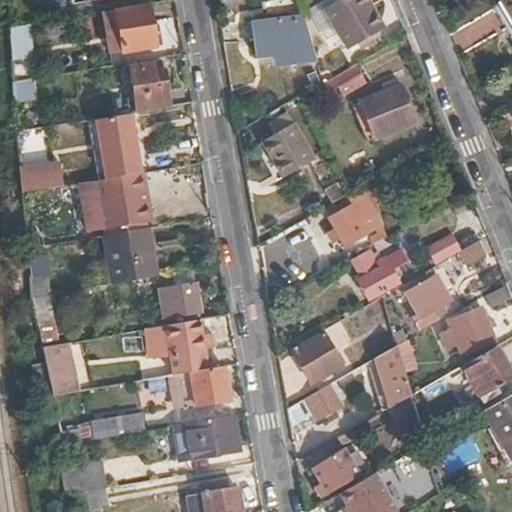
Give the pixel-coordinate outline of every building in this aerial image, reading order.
[(221,0),(226,9),(243,0),(221,0)] [(365,0),(337,0),(323,9),(347,50),(355,45),(359,51),(374,43),(370,36),(382,29),(365,0)] [(511,15),(511,0),(503,0),(505,3),(511,15)] [(511,15),(505,3),(494,9),(511,40),(511,15)] [(156,47),(149,4),(101,12),(108,54),(122,52),(122,53),(156,47)] [(314,55),(302,15),(251,22),(255,52),(278,49),(279,60),(314,55)] [(475,23),(462,33),(472,47),(486,36),(475,23)] [(30,24),(11,28),(12,60),(34,58),(30,24)] [(135,112),(170,106),(165,76),(163,69),(162,65),(158,65),(157,60),(128,65),(135,112)] [(355,65),(323,84),(329,92),(337,88),(342,97),(366,83),(355,65)] [(383,92),(350,105),(366,143),(413,124),(416,123),(398,77),(380,84),(383,92)] [(35,79),(13,82),(13,103),(37,99),(35,79)] [(39,108),(14,112),(16,132),(39,128),(42,128),(39,108)] [(282,178),(315,160),(287,112),(268,123),(274,133),(261,141),(282,178)] [(128,113),(93,119),(105,178),(141,172),(128,113)] [(511,120),(503,126),(511,141),(511,120)] [(282,178),(261,141),(252,146),(274,183),(282,178)] [(51,166),(19,170),(21,192),(36,190),(53,188),(51,166)] [(151,214),(144,172),(141,172),(105,178),(94,180),(101,223),(108,222),(110,234),(147,228),(145,215),(151,214)] [(338,183),(324,191),(331,203),(345,196),(338,183)] [(402,183),(389,190),(403,221),(417,214),(402,183)] [(358,190),(346,196),(351,204),(338,211),(335,207),(330,211),(332,215),(326,218),(344,249),(371,233),(364,223),(374,218),(364,201),(368,200),(369,203),(371,209),(378,207),(371,188),(370,184),(358,190)] [(21,192),(22,205),(36,203),(36,190),(21,192)] [(158,276),(149,228),(147,228),(110,234),(102,236),(106,262),(88,265),(92,288),(158,276)] [(369,237),(373,244),(387,237),(383,230),(369,237)] [(372,245),(377,253),(391,245),(387,237),(373,244),(372,245)] [(449,237),(426,250),(434,264),(457,251),(449,237)] [(479,241),(457,253),(465,267),(486,255),(479,241)] [(376,262),(373,256),(370,251),(350,261),(360,279),(358,280),(369,299),(399,283),(392,271),(408,262),(401,249),(382,259),(376,262)] [(378,252),(377,253),(373,256),(376,262),(382,259),(378,252)] [(29,255),(30,280),(48,278),(46,254),(29,255)] [(436,276),(404,294),(417,315),(412,318),(416,323),(420,330),(437,319),(436,317),(450,308),(447,303),(451,301),(436,276)] [(32,298),(32,299),(50,295),(48,278),(30,280),(32,298)] [(196,282),(158,288),(162,321),(202,314),(196,282)] [(504,288),(483,297),(489,309),(510,299),(504,288)] [(50,295),(32,299),(42,348),(42,349),(59,345),(50,295)] [(496,342),(490,329),(487,321),(481,306),(447,320),(451,330),(438,335),(445,350),(457,346),(462,357),(496,342)] [(203,336),(201,319),(163,326),(168,357),(171,375),(208,369),(205,349),(203,336)] [(168,357),(163,326),(149,329),(152,359),(168,357)] [(322,332),(290,351),(310,385),(342,366),(322,332)] [(203,336),(205,349),(215,347),(213,334),(203,336)] [(59,345),(42,349),(52,396),(79,391),(68,343),(59,345)] [(400,358),(396,346),(372,360),(374,365),(383,395),(376,397),(381,413),(386,410),(410,396),(404,373),(400,358)] [(511,374),(496,347),(458,368),(461,374),(463,373),(478,399),(491,391),(501,386),(511,380),(511,374)] [(411,354),(400,358),(404,373),(416,370),(411,354)] [(376,397),(383,395),(374,365),(369,368),(376,397)] [(230,402),(224,366),(208,369),(171,375),(166,376),(172,410),(194,406),(195,408),(230,402)] [(330,384),(303,400),(315,422),(316,423),(335,411),(341,409),(343,407),(330,384)] [(501,386),(491,391),(494,399),(504,393),(501,386)] [(159,389),(144,392),(146,406),(161,403),(159,389)] [(511,460),(511,394),(481,412),(511,462),(511,460)] [(419,424),(410,396),(386,410),(399,434),(419,424)] [(303,400),(287,409),(292,436),(315,422),(303,400)] [(93,440),(144,431),(142,414),(90,422),(93,440)] [(241,453),(234,415),(172,426),(178,463),(241,453)] [(78,429),(81,442),(93,440),(90,422),(77,425),(78,429)] [(422,436),(419,424),(399,434),(405,446),(418,439),(422,436)] [(78,429),(59,432),(62,445),(81,442),(78,429)] [(425,444),(423,438),(411,444),(415,450),(425,444)] [(415,450),(413,450),(421,470),(431,466),(425,446),(425,444),(415,450)] [(344,448),(310,469),(318,484),(313,487),(320,499),(361,475),(344,448)] [(105,488),(106,488),(101,458),(65,464),(73,494),(105,488)] [(398,511),(375,473),(338,494),(346,507),(348,511),(398,511)] [(187,511),(241,511),(237,487),(228,488),(226,479),(200,484),(201,494),(185,497),(187,511)] [(108,505),(105,488),(73,494),(72,494),(75,511),(100,511),(100,506),(108,505)]
